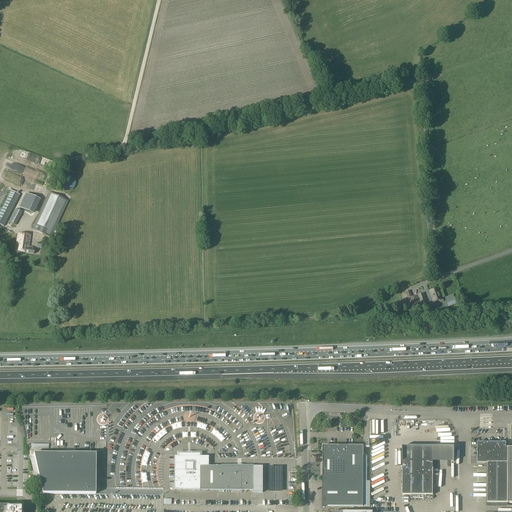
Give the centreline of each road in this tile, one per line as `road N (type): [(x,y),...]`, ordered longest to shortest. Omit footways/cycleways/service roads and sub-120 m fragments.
road 1 (unclassified): [(124,145),(418,75),(434,277),(511,250)]
road 2 (motorway): [(511,347),(0,362)]
road 3 (motorway): [(0,375),(508,360)]
road 4 (unclassified): [(124,145),(158,0)]
road 5 (unclassified): [(28,228),(59,161),(124,145)]
